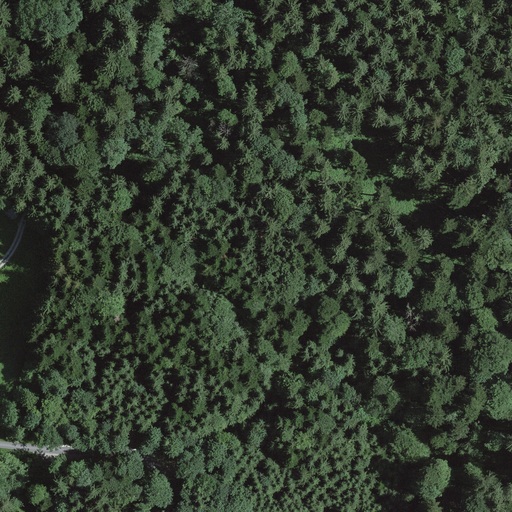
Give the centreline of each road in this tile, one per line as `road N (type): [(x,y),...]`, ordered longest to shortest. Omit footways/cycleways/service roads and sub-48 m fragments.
road 1 (track): [(230,0),(83,103),(42,161),(0,264)]
road 2 (track): [(173,511),(169,474),(156,459),(0,446)]
